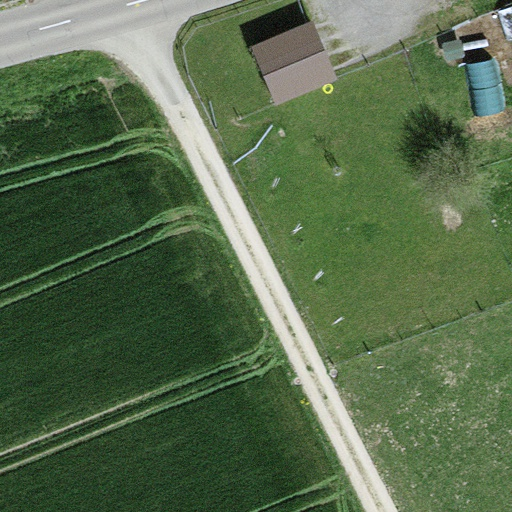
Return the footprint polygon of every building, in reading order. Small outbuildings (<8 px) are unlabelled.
[(511,4),(497,11),(508,40),(511,38),(511,4)] [(250,41),(276,104),(338,78),(312,16),(250,41)] [(468,44),(492,36),(490,29),(466,37),(468,44)] [(466,56),(460,37),(440,43),(445,62),(466,56)] [(488,58),(463,63),(473,117),(499,112),(488,58)]
